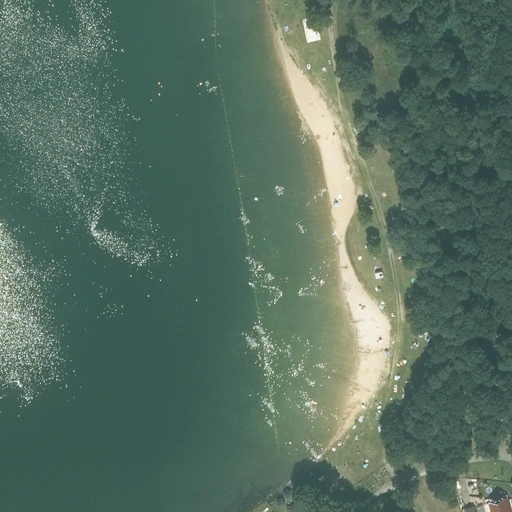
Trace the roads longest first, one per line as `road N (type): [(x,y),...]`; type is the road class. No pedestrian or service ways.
road 1 (track): [(407,479),(386,431),(404,360),(407,259),(334,69),(331,0)]
road 2 (unclassified): [(502,0),(502,194),(486,262),(508,316),(508,455)]
